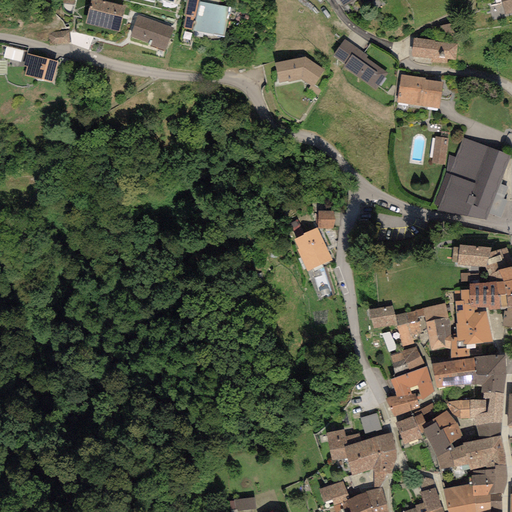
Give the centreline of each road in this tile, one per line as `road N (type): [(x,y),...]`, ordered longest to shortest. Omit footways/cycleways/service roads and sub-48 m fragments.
road 1 (residential): [(361,184),(317,141),(276,129),(233,80),(138,70),(0,37)]
road 2 (residential): [(391,511),(387,483),(397,447),(355,335),(348,292),(344,245),(361,184)]
road 3 (residential): [(511,89),(469,71),(407,69),(330,0)]
road 4 (residential): [(511,231),(419,213),(361,184)]
road 5 (residential): [(511,369),(503,430),(506,511)]
